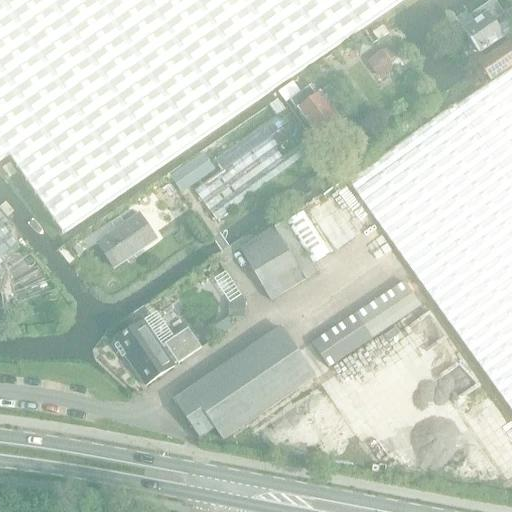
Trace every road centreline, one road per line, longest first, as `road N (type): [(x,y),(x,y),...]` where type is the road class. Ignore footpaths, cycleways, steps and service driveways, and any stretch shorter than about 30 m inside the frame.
road 1 (primary): [(218,474),(0,437)]
road 2 (primary): [(0,460),(213,498)]
road 3 (primary): [(405,511),(218,474)]
road 4 (unknown): [(126,416),(263,308)]
